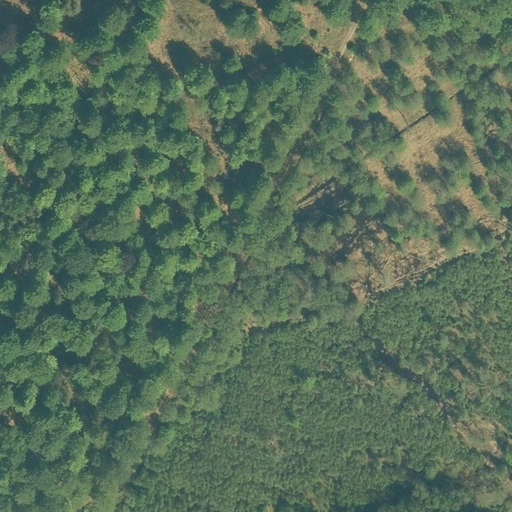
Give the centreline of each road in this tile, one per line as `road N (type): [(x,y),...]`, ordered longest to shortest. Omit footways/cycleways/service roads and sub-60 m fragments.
road 1 (track): [(511,492),(420,511),(42,511),(0,329)]
road 2 (track): [(102,511),(368,0)]
road 3 (track): [(0,154),(351,33)]
